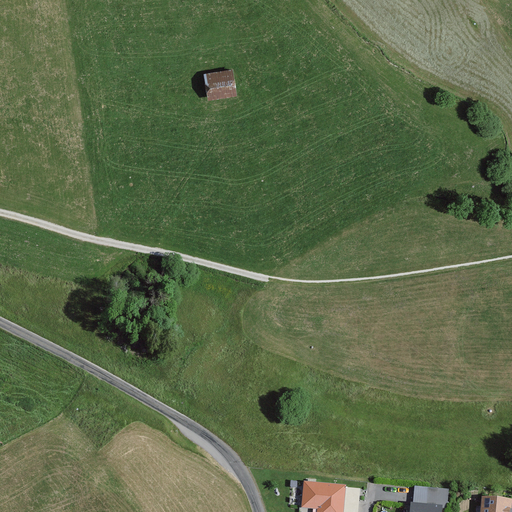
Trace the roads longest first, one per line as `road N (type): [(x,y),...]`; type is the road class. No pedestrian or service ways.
road 1 (track): [(511,255),(332,277),(244,276),(0,216)]
road 2 (residential): [(257,511),(235,461),(199,429),(0,322)]
